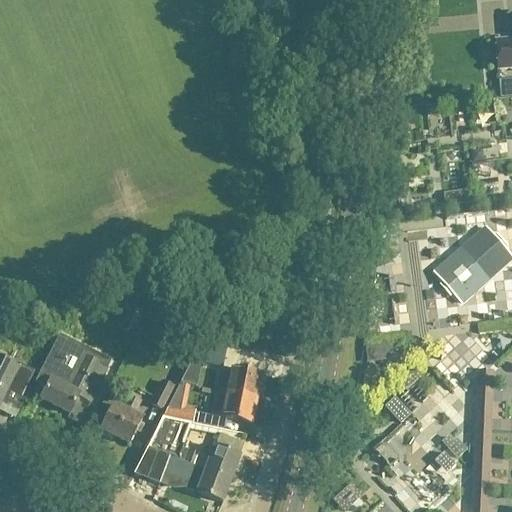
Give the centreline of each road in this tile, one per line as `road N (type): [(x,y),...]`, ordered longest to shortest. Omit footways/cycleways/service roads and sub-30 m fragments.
road 1 (tertiary): [(294,511),(334,385),(386,0)]
road 2 (residential): [(0,456),(29,449),(66,456),(109,486),(128,511)]
